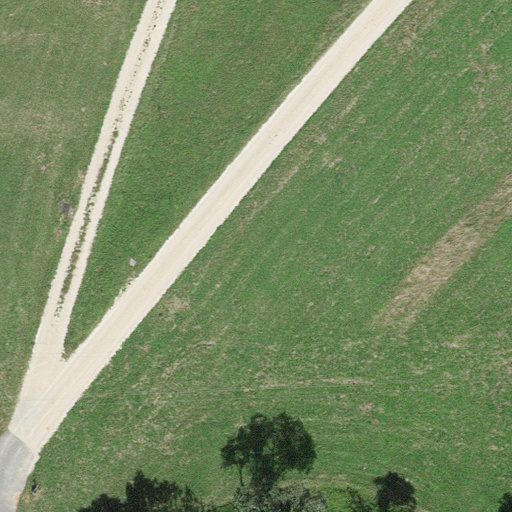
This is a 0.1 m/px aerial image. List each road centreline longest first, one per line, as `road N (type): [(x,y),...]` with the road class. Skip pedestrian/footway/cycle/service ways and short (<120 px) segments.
road 1 (track): [(0,457),(28,401),(388,0)]
road 2 (track): [(158,0),(130,63),(28,401)]
